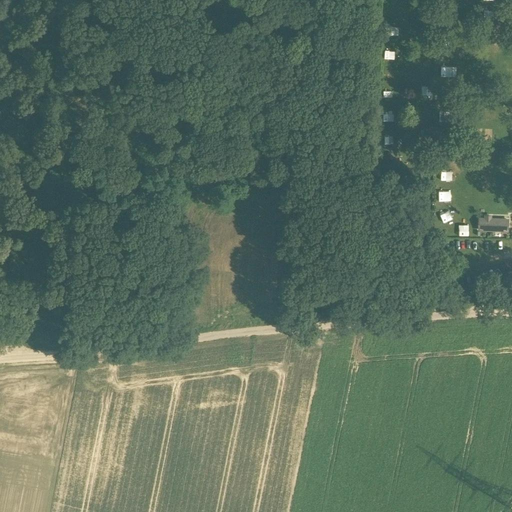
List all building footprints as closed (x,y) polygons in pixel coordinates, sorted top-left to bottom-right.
[(385,60),(395,60),(396,51),(385,51),(385,60)] [(452,181),(452,169),(440,169),(440,181),(452,181)] [(451,201),(451,190),(439,190),(439,202),(451,201)] [(449,211),(441,213),(443,222),(451,220),(449,211)] [(508,232),(509,219),(492,218),(492,216),(484,215),(484,218),(478,218),(478,231),(508,232)] [(460,236),(469,236),(468,225),(459,225),(460,236)]
